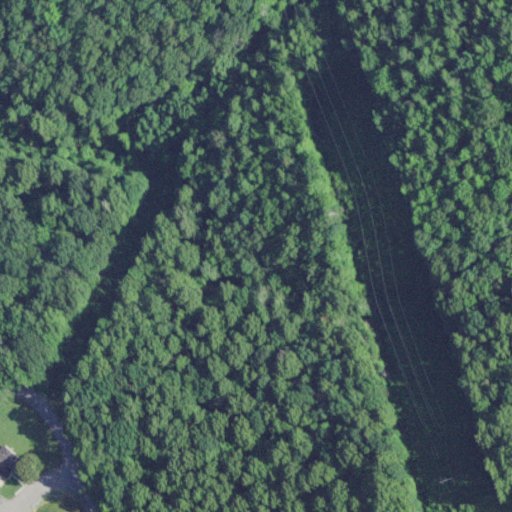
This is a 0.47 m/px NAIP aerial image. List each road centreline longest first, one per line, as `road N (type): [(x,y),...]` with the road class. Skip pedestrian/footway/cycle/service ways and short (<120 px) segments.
road 1 (residential): [(106,511),(46,391),(0,370)]
road 2 (residential): [(160,111),(32,145),(0,133)]
